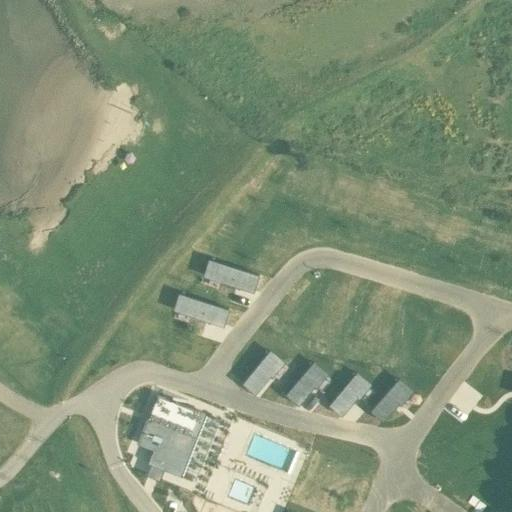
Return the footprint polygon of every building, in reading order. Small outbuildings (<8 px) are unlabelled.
[(119,51),(134,69),(149,56),(134,39),(119,51)] [(182,107),(202,124),(215,108),(195,92),(182,107)] [(291,192),(305,197),(318,159),(304,154),(291,192)] [(279,188),(287,171),(272,164),(265,181),(279,188)] [(317,164),(306,198),(322,203),(333,169),(317,164)] [(343,166),(325,207),(353,219),(371,178),(343,166)] [(411,233),(428,239),(439,204),(428,200),(429,195),(414,190),(409,207),(419,210),(411,233)] [(243,234),(253,221),(224,198),(213,210),(243,234)] [(201,228),(193,238),(222,262),(231,252),(201,228)] [(193,293),(205,280),(179,255),(167,268),(193,293)] [(254,268),(269,275),(274,262),(259,256),(254,268)] [(279,288),(291,297),(313,266),(300,257),(279,288)] [(225,313),(237,322),(259,291),(247,283),(225,313)] [(173,322),(182,312),(153,284),(143,294),(173,322)] [(150,349),(160,337),(125,309),(115,321),(150,349)] [(220,312),(197,343),(210,353),(233,322),(220,312)] [(255,324),(237,351),(251,360),(269,332),(255,324)] [(425,336),(409,377),(421,381),(436,340),(425,336)] [(277,368),(271,378),(305,397),(311,387),(277,368)] [(317,419),(328,423),(340,390),(329,386),(317,419)] [(185,460),(204,413),(158,395),(140,442),(185,460)] [(163,480),(154,503),(178,511),(180,511),(189,490),(163,480)]
